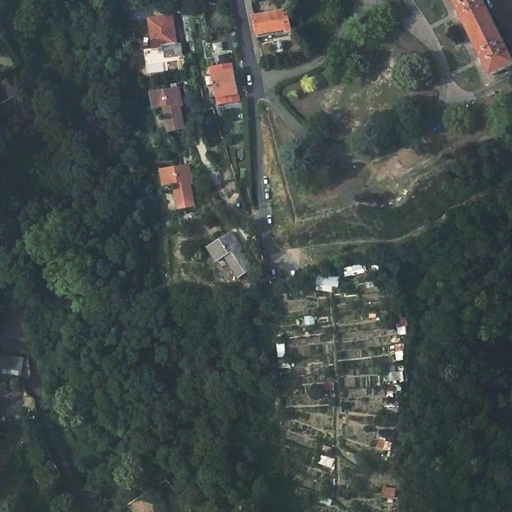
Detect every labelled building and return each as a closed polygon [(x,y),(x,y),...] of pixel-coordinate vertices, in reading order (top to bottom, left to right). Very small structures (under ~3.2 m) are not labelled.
[(480,0),(450,0),(489,77),(511,65),(480,0)] [(286,13),(254,19),(258,43),(292,37),(286,13)] [(176,55),(171,17),(148,20),(152,48),(163,46),(164,57),(176,55)] [(211,75),(215,99),(226,96),(222,73),(233,71),(232,65),(214,68),(215,74),(211,75)] [(215,99),(216,105),(234,102),(233,95),(237,94),(233,71),(222,73),(226,96),(215,99)] [(163,108),(168,133),(182,130),(176,100),(179,100),(177,89),(150,94),(153,110),(163,108)] [(236,178),(232,165),(218,169),(222,182),(236,178)] [(160,171),(163,188),(173,186),(178,211),(193,208),(187,177),(190,177),(187,166),(160,171)] [(250,188),(249,168),(240,169),(241,188),(250,188)] [(217,262),(225,257),(239,278),(251,269),(235,244),(237,242),(230,233),(208,249),(217,262)] [(21,359),(4,355),(0,368),(0,373),(17,377),(21,359)]
